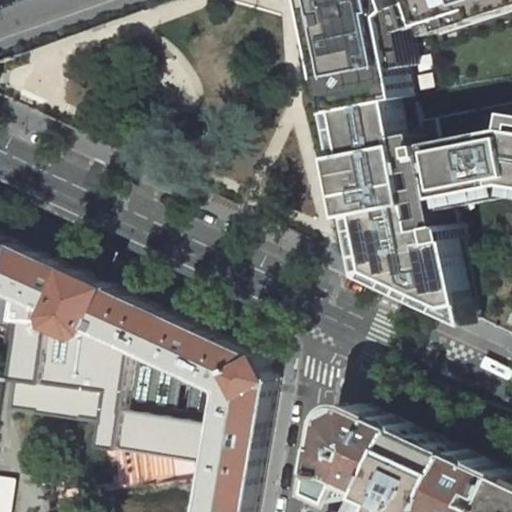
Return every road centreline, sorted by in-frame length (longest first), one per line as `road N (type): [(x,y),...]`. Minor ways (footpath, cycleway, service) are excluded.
road 1 (primary): [(332,321),(0,171)]
road 2 (primary): [(511,402),(332,321)]
road 3 (residential): [(298,511),(332,321)]
